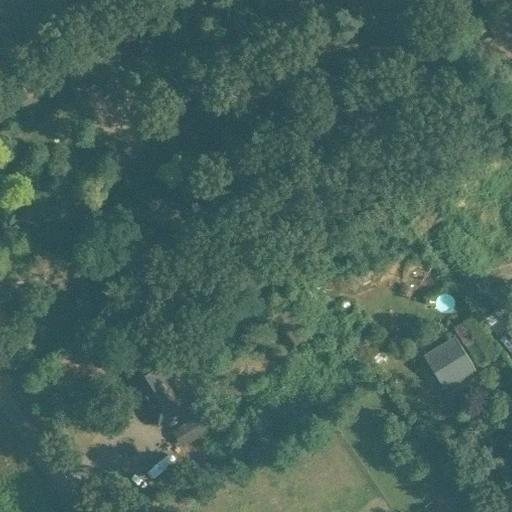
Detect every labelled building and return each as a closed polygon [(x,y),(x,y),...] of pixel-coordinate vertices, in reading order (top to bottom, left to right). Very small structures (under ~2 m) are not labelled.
[(511,0),(502,0),(511,8),(511,9),(511,0)] [(411,23),(373,45),(392,75),(428,54),(431,53),(411,23)] [(221,206),(442,77),(428,54),(392,75),(361,94),(323,116),(209,184),(221,206)] [(351,77),(312,99),(323,116),(361,94),(351,77)] [(242,247),(249,257),(262,248),(252,235),(241,243),(242,247)] [(227,246),(211,254),(216,264),(212,266),(217,276),(237,266),(227,246)] [(147,268),(122,290),(142,316),(150,312),(155,318),(167,308),(163,301),(176,290),(169,283),(185,269),(181,265),(184,262),(175,251),(159,265),(155,260),(147,268)] [(285,312),(273,321),(291,347),(304,338),(285,312)] [(495,353),(472,316),(453,327),(477,365),(495,353)] [(365,343),(357,334),(346,344),(354,352),(352,354),(377,383),(386,375),(372,359),(380,352),(369,339),(365,343)] [(423,353),(444,389),(476,371),(454,335),(423,353)] [(125,370),(158,423),(182,408),(164,379),(176,372),(161,348),(125,370)] [(177,430),(186,442),(196,436),(187,423),(177,430)]
